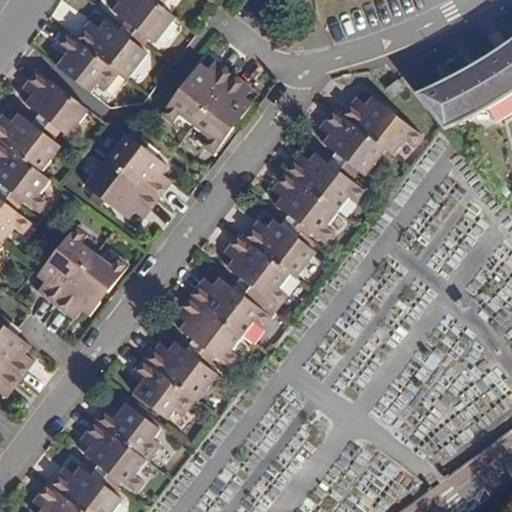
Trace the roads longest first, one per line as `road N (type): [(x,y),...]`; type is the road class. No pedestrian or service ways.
road 1 (residential): [(0,478),(304,72)]
road 2 (residential): [(304,72),(362,60),(473,0)]
